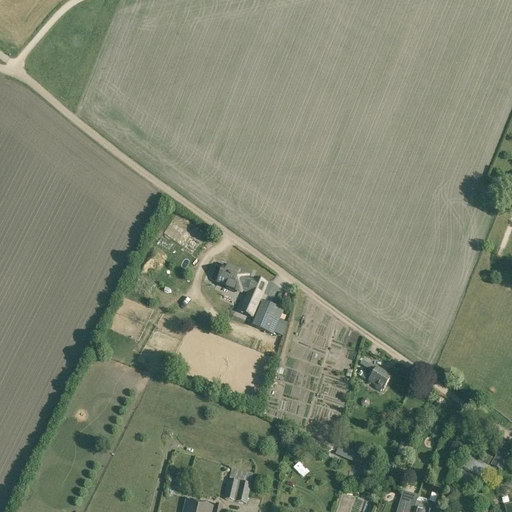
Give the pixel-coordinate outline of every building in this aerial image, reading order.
[(200,244),(207,234),(178,214),(164,233),(184,247),(190,237),(200,244)] [(243,312),(254,317),(267,283),(255,279),(255,281),(247,278),(248,276),(224,267),(223,270),(221,269),(218,279),(220,280),(218,283),(227,286),(226,289),(236,292),(237,290),(242,292),(243,289),(251,292),(243,312)] [(284,311),(263,302),(252,327),(273,336),(284,311)] [(375,388),(381,392),(382,391),(383,391),(392,378),(377,368),(369,382),(376,387),(375,388)] [(361,372),(358,376),(365,380),(367,376),(361,372)] [(317,438),(316,440),(315,445),(331,450),(333,444),(317,438)] [(462,452),(468,456),(476,443),(470,439),(462,452)] [(348,461),(352,462),(356,452),(339,445),(335,456),(348,461)] [(491,466),(502,473),(511,478),(511,477),(511,470),(506,467),(511,458),(500,451),(495,459),(491,466)] [(354,460),(362,464),(366,455),(358,452),(357,454),(354,460)] [(483,462),(491,466),(495,459),(487,455),(483,462)] [(463,469),(488,483),(495,471),(470,457),(463,469)] [(297,471),(303,475),(307,468),(301,464),(297,471)] [(168,469),(167,477),(175,479),(177,471),(168,469)] [(224,499),(246,505),(252,482),(254,475),(247,473),(231,469),(224,499)] [(359,480),(367,482),(370,471),(362,469),(359,480)] [(415,510),(417,503),(418,498),(418,497),(404,493),(400,504),(405,506),(403,511),(414,511),(415,510)] [(183,511),(197,511),(200,504),(186,501),(183,511)] [(434,511),(435,509),(417,503),(415,510),(414,511),(434,511)]
